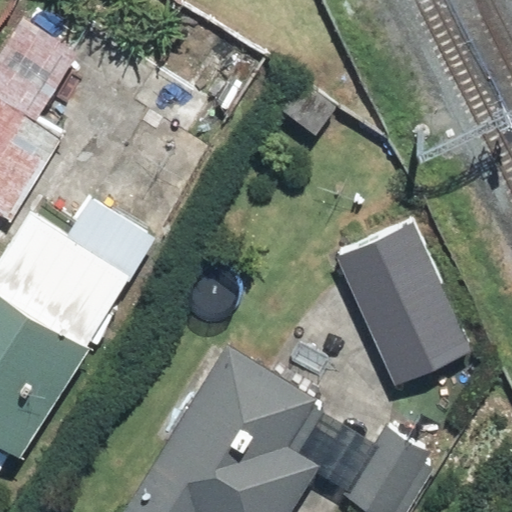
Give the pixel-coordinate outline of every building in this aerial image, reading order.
[(192,0),(168,0),(132,56),(228,118),(271,51),(192,0)] [(75,132),(40,111),(58,82),(82,96),(106,57),(24,6),(0,45),(0,204),(22,218),(36,195),(75,132)] [(344,105),(304,72),(278,105),(317,137),(344,105)] [(0,428),(27,445),(163,225),(101,184),(78,221),(36,195),(22,218),(0,253),(0,428)] [(420,202),(335,240),(396,377),(481,340),(420,202)] [(383,429),(309,386),(318,372),(233,321),(128,496),(154,511),(289,511),(322,456),(360,478),(353,490),(389,511),(401,511),(442,443),(393,413),(383,429)]
